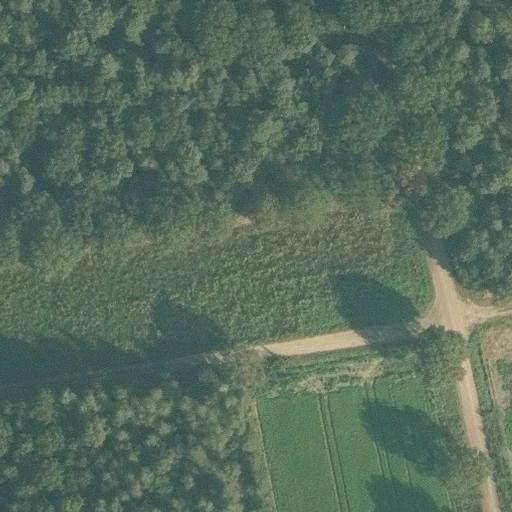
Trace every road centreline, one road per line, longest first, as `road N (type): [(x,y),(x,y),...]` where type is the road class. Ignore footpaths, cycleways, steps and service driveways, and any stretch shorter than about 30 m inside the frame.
road 1 (track): [(453,326),(0,403)]
road 2 (track): [(388,0),(453,326)]
road 3 (track): [(453,326),(492,511)]
